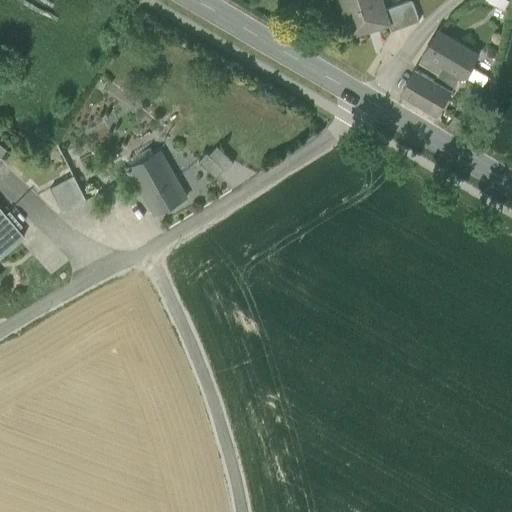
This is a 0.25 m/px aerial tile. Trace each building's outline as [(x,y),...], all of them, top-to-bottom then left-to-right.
[(340,0),(351,35),(388,22),(389,22),(385,10),(382,0),(340,0)] [(388,22),(391,31),(420,20),(412,0),(410,0),(385,10),(389,22),(388,22)] [(486,0),(505,10),(510,1),(507,0),(486,0)] [(425,53),(426,53),(461,75),(464,77),(477,55),(438,31),(425,53)] [(452,91),(461,75),(426,53),(420,63),(439,74),(435,81),(451,90),(452,91)] [(438,113),(451,90),(435,81),(416,70),(402,93),(438,113)] [(219,145),(210,153),(223,165),(225,167),(233,158),(219,145)] [(129,166),(151,211),(180,196),(158,151),(129,166)] [(214,174),(223,165),(210,153),(208,151),(200,160),(214,174)] [(49,186),(62,211),(85,199),(72,174),(49,186)] [(123,179),(87,196),(95,215),(132,198),(123,179)] [(0,206),(0,253),(23,235),(0,206)]
